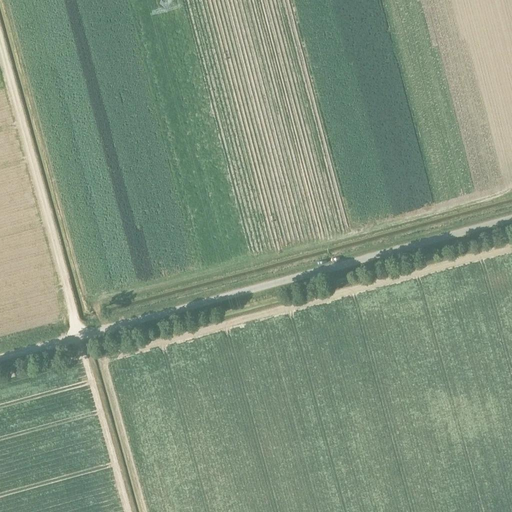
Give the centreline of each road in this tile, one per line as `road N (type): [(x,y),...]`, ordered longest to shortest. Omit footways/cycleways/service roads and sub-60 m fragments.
road 1 (unclassified): [(0,358),(511,218)]
road 2 (track): [(0,41),(77,336)]
